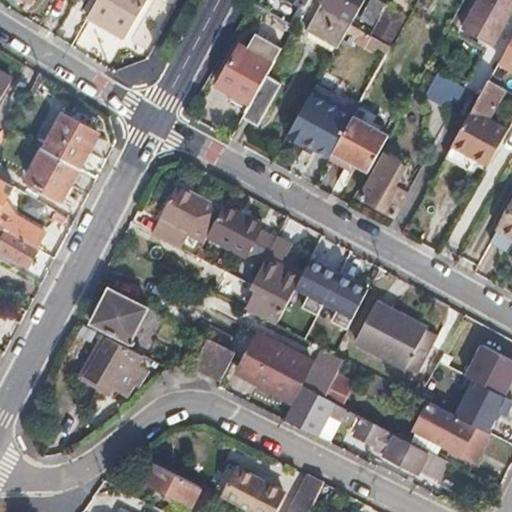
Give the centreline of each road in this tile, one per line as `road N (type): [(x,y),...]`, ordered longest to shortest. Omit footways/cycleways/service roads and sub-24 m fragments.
road 1 (residential): [(0,474),(57,480),(97,464),(184,400),(210,404),(427,511)]
road 2 (residential): [(153,122),(511,317)]
road 3 (residential): [(0,413),(153,122)]
road 4 (residential): [(0,26),(153,122)]
road 5 (residential): [(153,122),(219,0)]
